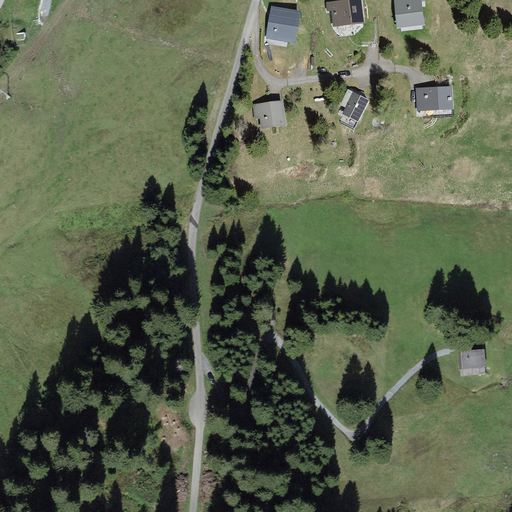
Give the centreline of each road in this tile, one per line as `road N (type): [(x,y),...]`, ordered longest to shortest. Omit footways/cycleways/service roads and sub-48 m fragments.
road 1 (track): [(257,0),(194,218),(191,511)]
road 2 (track): [(448,350),(402,380),(355,435),(310,393),(270,336),(245,408),(232,411),(197,353)]
